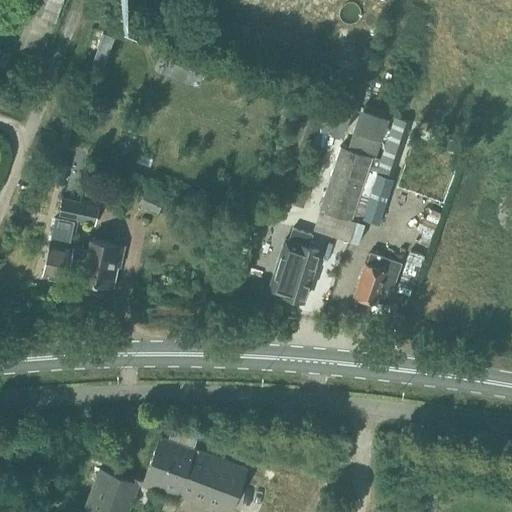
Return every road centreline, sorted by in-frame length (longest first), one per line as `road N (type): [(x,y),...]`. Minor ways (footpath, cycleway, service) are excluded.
road 1 (unclassified): [(511,433),(245,396),(0,409)]
road 2 (primary): [(511,396),(215,363),(0,371)]
